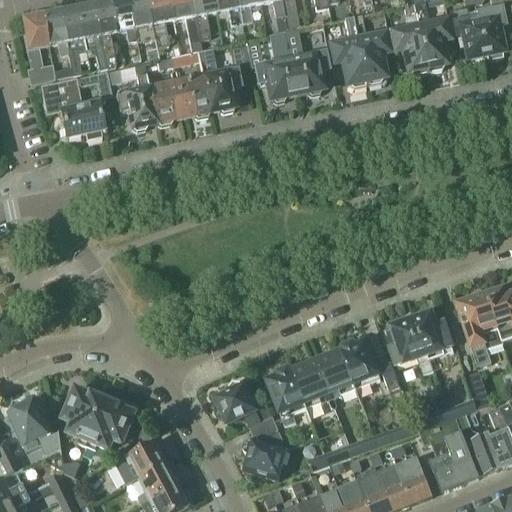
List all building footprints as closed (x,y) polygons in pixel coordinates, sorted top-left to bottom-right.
[(143,32),(152,30),(145,0),(136,0),(128,2),(136,47),(140,65),(149,63),(143,32)] [(163,27),(174,25),(168,0),(145,0),(152,30),(156,54),(168,51),(163,27)] [(201,55),(200,48),(190,0),(168,0),(174,25),(184,23),(191,58),(201,55)] [(204,19),(216,17),(213,0),(190,0),(200,48),(209,46),(204,19)] [(230,31),(240,29),(234,0),(213,0),(216,17),(227,15),(230,31)] [(248,11),(258,8),(256,0),(234,0),(240,29),(251,27),(248,11)] [(271,6),(278,38),(283,37),(287,36),(280,0),(256,0),(258,8),(271,6)] [(280,0),(287,36),(295,35),(300,34),(293,2),(301,0),(280,0)] [(326,0),(312,0),(316,16),(328,13),(328,8),(326,0)] [(326,0),(328,8),(338,6),(336,0),(326,0)] [(415,8),(413,0),(404,0),(407,10),(413,9),(415,8)] [(413,0),(415,8),(421,7),(421,8),(424,7),(422,0),(413,0)] [(474,9),(472,0),(466,0),(462,1),(463,7),(468,10),(474,9)] [(472,0),(474,9),(484,6),(482,0),(472,0)] [(128,49),(136,47),(128,2),(110,5),(116,37),(125,35),(128,49)] [(108,38),(116,37),(110,5),(93,9),(106,73),(114,71),(108,38)] [(478,28),(485,61),(486,61),(486,65),(502,62),(501,57),(503,57),(499,41),(504,40),(502,31),(505,31),(500,6),(484,10),(485,17),(476,18),(478,28)] [(421,7),(415,8),(413,9),(427,78),(429,78),(440,75),(443,71),(443,69),(444,69),(440,46),(448,44),(445,27),(423,31),(422,25),(425,25),(421,8),(421,7)] [(98,75),(106,73),(93,9),(76,12),(85,54),(94,52),(98,75)] [(413,9),(407,10),(402,11),(407,35),(390,38),(394,56),(403,54),(407,77),(409,76),(409,78),(414,81),(425,79),(427,78),(413,9)] [(76,55),(85,54),(76,12),(59,15),(68,59),(71,73),(72,81),(81,79),(76,55)] [(466,64),(485,61),(478,28),(468,29),(465,14),(449,17),(454,41),(457,41),(459,49),(463,48),(466,64)] [(57,49),(60,61),(68,59),(59,15),(41,19),(48,50),(57,49)] [(37,53),(48,50),(41,19),(22,23),(26,43),(24,45),(31,74),(27,75),(30,89),(55,84),(53,76),(52,70),(42,72),(37,53)] [(360,20),(352,22),(366,91),(368,90),(380,88),(383,83),(382,82),(384,82),(379,59),(387,57),(384,39),(362,44),(361,38),(364,37),(360,20)] [(366,91),(352,22),(343,24),(347,41),(350,40),(351,46),(330,51),(333,68),(342,66),(346,89),(348,89),(348,90),(353,93),(364,91),(366,91)] [(287,36),(283,37),(296,99),(307,97),(307,99),(310,101),(318,99),(321,96),(320,94),(322,94),(319,77),(328,75),(324,58),(300,62),(295,35),(287,36)] [(283,37),(278,38),(272,39),(277,67),(254,72),(257,90),(266,88),(269,105),(272,104),(272,106),(275,108),(283,107),(285,104),(285,102),(296,99),(283,37)] [(245,57),(244,51),(230,53),(232,60),(245,57)] [(210,54),(197,57),(199,66),(202,82),(209,117),(216,116),(216,118),(218,117),(222,119),(232,117),(235,113),(231,95),(240,93),(236,75),(215,79),(210,54)] [(197,57),(170,63),(172,71),(199,66),(197,57)] [(170,63),(143,69),(145,77),(172,71),(170,63)] [(145,77),(143,69),(134,71),(138,91),(142,90),(143,94),(115,100),(118,118),(127,116),(130,134),(135,137),(144,135),(147,130),(156,128),(148,93),(145,77)] [(71,73),(53,76),(55,84),(72,81),(71,73)] [(99,105),(112,102),(107,77),(40,92),(46,120),(59,118),(65,143),(85,139),(86,145),(101,142),(99,136),(102,135),(97,108),(81,111),(77,93),(96,89),(99,105)] [(209,119),(209,117),(202,82),(177,87),(184,122),(191,121),(191,122),(197,124),(207,122),(209,119)] [(173,88),(148,93),(156,128),(156,130),(161,131),(170,129),(172,126),(172,125),(181,123),(173,88)] [(504,294),(488,299),(504,346),(511,343),(511,298),(506,301),(504,294)] [(504,346),(488,299),(485,300),(485,299),(484,297),(483,297),(482,296),(480,295),(479,295),(478,295),(476,295),(475,296),(473,297),(473,298),(472,299),(471,300),(471,302),(471,303),(471,304),(471,305),(457,310),(478,372),(492,368),(487,354),(504,349),(503,347),(504,346)] [(417,323),(415,324),(429,365),(454,356),(444,327),(435,330),(431,319),(428,320),(425,319),(419,321),(417,323)] [(429,365),(415,324),(405,328),(402,327),(397,329),(395,331),(392,332),(393,334),(384,336),(396,370),(417,362),(423,379),(433,376),(429,365)] [(342,352),(340,356),(355,394),(380,384),(365,346),(357,350),(352,348),(342,352)] [(355,394),(340,356),(318,365),(333,403),(355,394)] [(314,366),(292,375),(307,413),(330,404),(314,366)] [(391,366),(379,371),(389,395),(400,390),(391,366)] [(307,413),(292,375),(287,373),(278,377),(276,382),(267,385),(285,431),(292,428),(289,420),(307,413)] [(465,380),(473,404),(477,415),(491,410),(479,376),(465,380)] [(245,421),(250,432),(261,427),(256,416),(244,390),(244,391),(243,389),(242,389),(240,387),(233,387),(228,392),(229,396),(228,396),(226,397),(227,398),(215,404),(227,429),(245,421)] [(77,447),(87,451),(107,402),(91,395),(89,399),(76,394),(68,412),(69,413),(67,419),(70,420),(67,426),(72,428),(68,438),(79,443),(77,447)] [(107,402),(87,451),(96,455),(98,451),(109,455),(113,445),(118,447),(121,441),(124,442),(126,436),(127,437),(135,418),(122,413),(123,408),(107,402)] [(47,463),(61,455),(58,434),(50,437),(36,405),(26,410),(24,405),(20,404),(11,408),(9,411),(11,416),(18,433),(15,434),(22,451),(24,450),(26,456),(41,450),(47,463)] [(447,414),(451,425),(465,420),(477,415),(473,404),(447,414)] [(500,412),(511,443),(511,413),(510,408),(500,412)] [(498,439),(491,442),(503,473),(511,469),(511,443),(500,412),(489,417),(498,439)] [(417,437),(418,437),(436,430),(451,425),(447,414),(413,427),(417,437)] [(465,420),(451,425),(436,430),(460,490),(479,482),(462,440),(471,437),(465,420)] [(250,432),(255,443),(278,434),(272,422),(261,427),(250,432)] [(378,452),(417,437),(413,427),(374,441),(378,452)] [(129,444),(133,451),(151,440),(145,430),(132,437),(129,444)] [(436,430),(418,437),(424,451),(431,448),(437,465),(430,468),(442,497),(460,490),(436,430)] [(278,434),(255,443),(256,445),(287,453),(278,434)] [(503,473),(491,442),(489,439),(470,446),(484,480),(503,473)] [(354,461),(378,452),(374,441),(350,450),(354,461)] [(256,445),(255,443),(254,444),(254,445),(252,444),(252,445),(248,445),(245,447),(243,453),(245,457),(248,459),(248,460),(249,460),(245,475),(277,485),(286,455),(287,454),(287,453),(256,445)] [(0,447),(0,461),(10,481),(10,482),(17,479),(21,476),(5,445),(0,447)] [(134,469),(141,483),(171,467),(164,452),(158,455),(155,448),(126,463),(131,471),(134,469)] [(330,470),(354,461),(350,450),(325,459),(329,470),(330,470)] [(405,458),(402,450),(391,454),(394,462),(405,458)] [(379,457),(370,461),(374,470),(383,466),(379,457)] [(313,476),(318,474),(329,470),(325,459),(309,465),(313,476)] [(65,479),(74,483),(80,469),(77,468),(76,463),(62,465),(65,479)] [(418,464),(398,472),(412,509),(432,501),(418,464)] [(359,465),(350,468),(354,476),(362,473),(359,465)] [(330,470),(333,479),(344,474),(341,466),(330,470)] [(138,501),(142,509),(177,490),(174,484),(179,481),(171,467),(141,483),(148,496),(138,501)] [(398,472),(378,480),(390,511),(404,511),(412,509),(398,472)] [(0,511),(27,499),(17,479),(10,482),(10,481),(0,485),(0,511)] [(318,498),(323,496),(315,479),(311,481),(318,498)] [(49,485),(54,496),(65,491),(60,480),(49,485)] [(390,511),(378,480),(358,488),(368,511),(390,511)] [(296,501),(305,497),(301,486),(292,489),(296,501)] [(368,511),(358,488),(339,495),(345,511),(368,511)] [(177,490),(142,509),(143,511),(189,511),(194,510),(186,495),(181,497),(177,490)] [(65,491),(54,496),(60,507),(70,502),(65,491)] [(278,493),(271,496),(275,508),(283,505),(278,493)] [(345,511),(339,495),(319,503),(322,511),(345,511)] [(275,508),(271,496),(263,499),(268,511),(275,508)] [(33,511),(27,499),(0,511),(33,511)] [(322,511),(319,503),(300,511),(322,511)]
